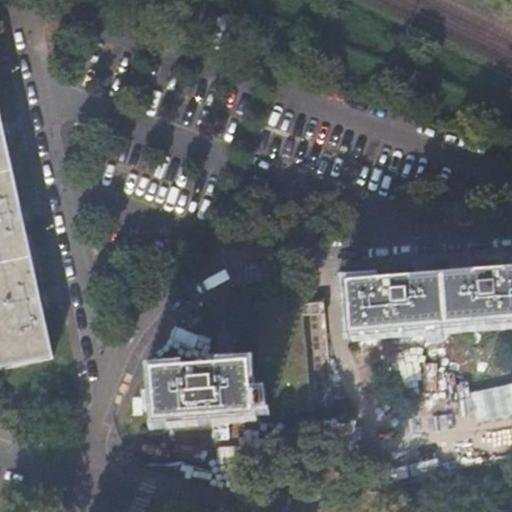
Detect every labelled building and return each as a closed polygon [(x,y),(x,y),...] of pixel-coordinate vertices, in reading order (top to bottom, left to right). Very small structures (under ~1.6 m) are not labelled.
[(0,368),(50,357),(27,254),(8,167),(0,129),(0,368)] [(511,319),(511,270),(454,275),(458,324),(511,319)] [(350,333),(458,324),(454,275),(346,283),(350,333)] [(301,298),(252,302),(262,413),(310,409),(301,298)] [(155,422),(251,414),(247,364),(151,372),(155,422)]
